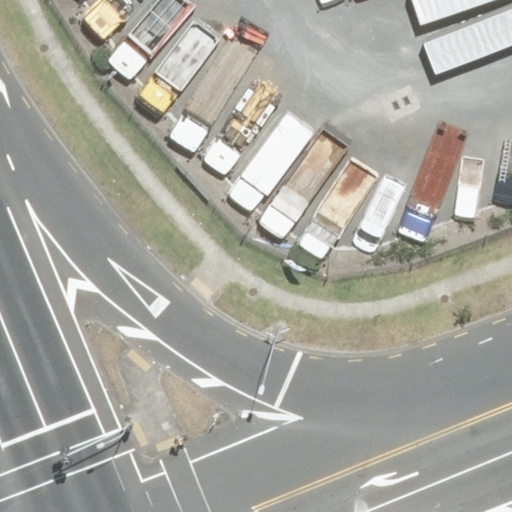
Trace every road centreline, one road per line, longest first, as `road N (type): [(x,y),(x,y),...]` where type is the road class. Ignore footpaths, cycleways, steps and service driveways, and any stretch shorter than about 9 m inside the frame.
road 1 (primary): [(0,161),(154,315),(243,364),(305,379),(511,370)]
road 2 (unclassified): [(231,511),(511,409)]
road 3 (primary): [(0,315),(74,511)]
